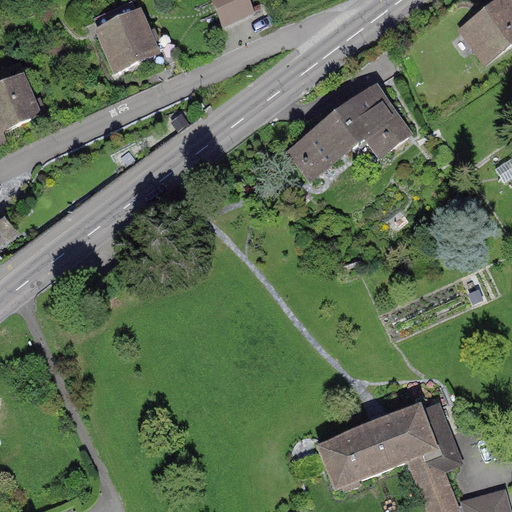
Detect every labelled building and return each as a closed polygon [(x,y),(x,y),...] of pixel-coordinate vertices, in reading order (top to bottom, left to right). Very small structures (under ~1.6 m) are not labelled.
[(245,0),(219,0),(213,3),(225,29),(253,16),(245,0)] [(511,2),(510,0),(507,0),(461,34),(486,67),(511,48),(511,2)] [(141,18),(100,36),(117,74),(158,55),(141,18)] [(26,85),(0,96),(0,130),(3,136),(41,119),(26,85)] [(376,92),(290,156),(311,185),(368,143),(381,160),(411,139),(376,92)] [(375,432),(323,452),(338,490),(343,488),(345,494),(361,488),(359,482),(410,462),(429,511),(458,511),(443,474),(462,466),(439,410),(421,417),(419,415),(401,422),(399,416),(373,426),(375,432)] [(510,511),(505,493),(465,504),(467,511),(510,511)]
